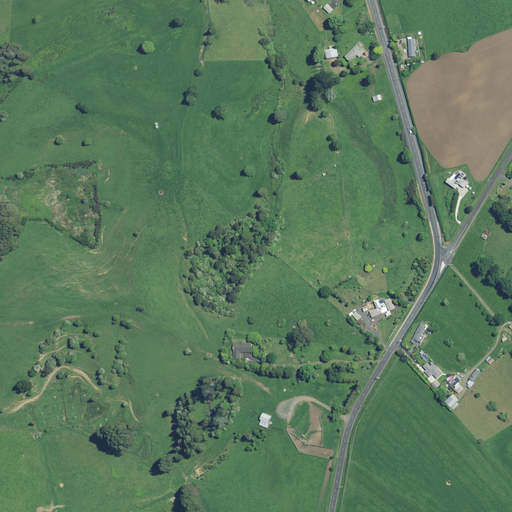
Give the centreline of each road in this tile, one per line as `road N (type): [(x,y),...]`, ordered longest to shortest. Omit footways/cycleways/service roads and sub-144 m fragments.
road 1 (tertiary): [(437,263),(349,423),(331,511)]
road 2 (tertiary): [(371,0),(431,213),(437,263)]
road 3 (unclassified): [(511,150),(437,263)]
